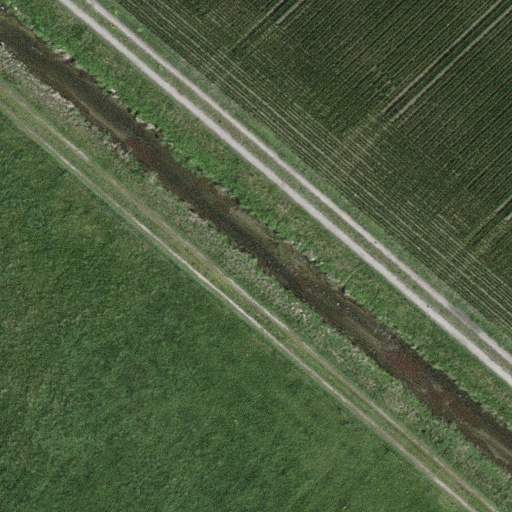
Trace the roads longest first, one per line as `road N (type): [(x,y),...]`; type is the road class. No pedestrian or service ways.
road 1 (track): [(0,91),(489,511)]
road 2 (track): [(511,383),(66,0)]
